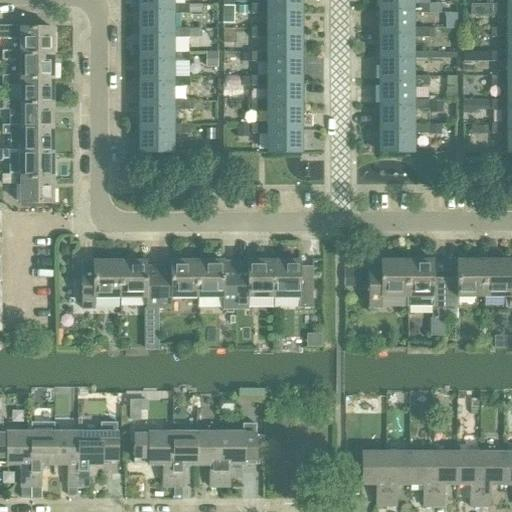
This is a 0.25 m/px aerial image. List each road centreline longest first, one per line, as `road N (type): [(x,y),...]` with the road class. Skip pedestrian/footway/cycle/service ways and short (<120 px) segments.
road 1 (residential): [(85,0),(99,19),(104,215),(115,223),(340,225)]
road 2 (residential): [(342,0),(340,225)]
road 3 (residential): [(340,225),(511,226)]
